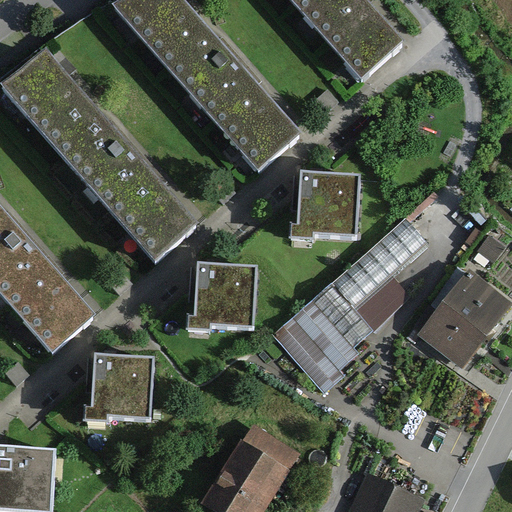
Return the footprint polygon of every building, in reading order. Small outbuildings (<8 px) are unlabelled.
[(257,175),(300,137),(178,0),(135,0),(113,13),(257,175)] [(287,0),(360,84),(405,45),(364,0),(287,0)] [(153,265),(195,228),(46,60),(2,92),(153,265)] [(321,235),(321,229),(363,232),(366,170),(306,167),(303,219),(297,219),(296,234),(321,235)] [(0,300),(50,358),(92,322),(0,214),(0,300)] [(371,327),(353,307),(425,244),(402,218),(270,333),(322,392),(342,375),(336,368),(354,353),(349,347),(371,327)] [(481,253),(494,264),(506,249),(492,238),(481,253)] [(221,327),(221,321),(263,323),(266,262),(205,259),(202,311),(196,310),(195,325),(221,327)] [(484,338),(508,308),(470,278),(446,308),(484,338)] [(461,367),(484,338),(446,308),(423,337),(461,367)] [(117,415),(117,409),(159,411),(162,352),(102,349),(100,399),(93,398),(92,414),(117,415)] [(207,511),(269,511),(303,458),(253,428),(203,509),(207,511)] [(65,445),(1,442),(0,467),(0,504),(61,508),(65,445)] [(350,511),(421,511),(425,504),(369,475),(350,511)]
